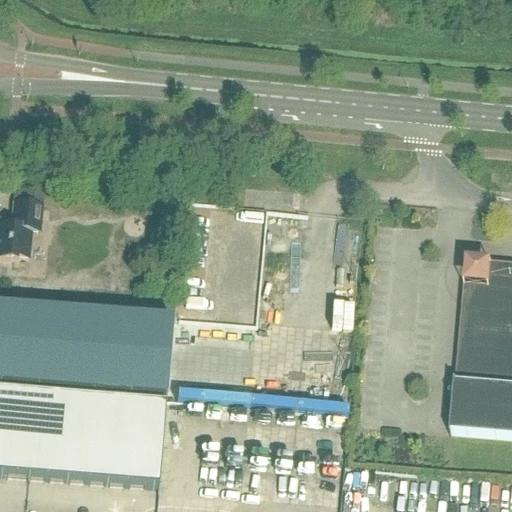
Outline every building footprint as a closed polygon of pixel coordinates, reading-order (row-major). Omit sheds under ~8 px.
[(43,210),(13,207),(11,231),(0,229),(0,264),(18,267),(18,263),(30,264),(33,236),(41,237),(43,210)] [(460,276),(485,281),(490,256),(465,251),(460,276)] [(457,388),(455,388),(455,394),(449,399),(454,404),(451,441),(452,441),(452,440),(511,444),(511,282),(511,283),(510,289),(508,295),(504,300),(494,309),(488,312),(482,313),(475,313),(468,391),(456,390),(457,388)] [(0,312),(0,391),(166,405),(172,326),(0,312)] [(164,411),(0,397),(0,481),(158,494),(164,411)]
